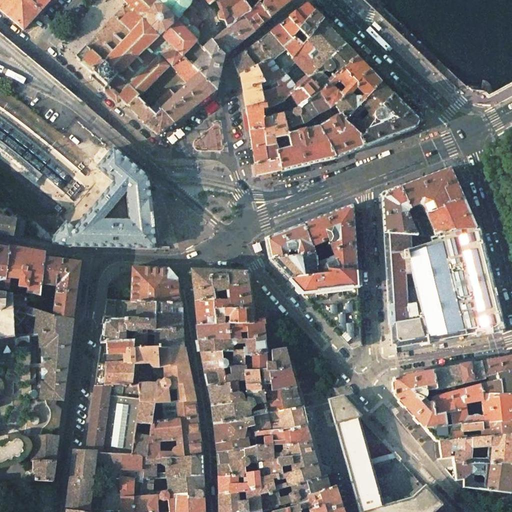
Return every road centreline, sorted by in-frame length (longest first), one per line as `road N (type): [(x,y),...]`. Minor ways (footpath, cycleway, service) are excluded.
road 1 (residential): [(247,225),(181,258),(100,262),(56,511)]
road 2 (residential): [(247,225),(242,244),(255,265),(339,366),(358,386),(377,364)]
road 3 (primary): [(469,133),(330,0)]
road 4 (residential): [(358,178),(366,196),(377,364)]
road 5 (residential): [(32,50),(163,155)]
road 6 (primary): [(511,288),(469,133)]
road 7 (residential): [(224,115),(228,58),(300,0)]
road 8 (residential): [(377,364),(511,340)]
road 9 (residential): [(358,178),(247,225)]
